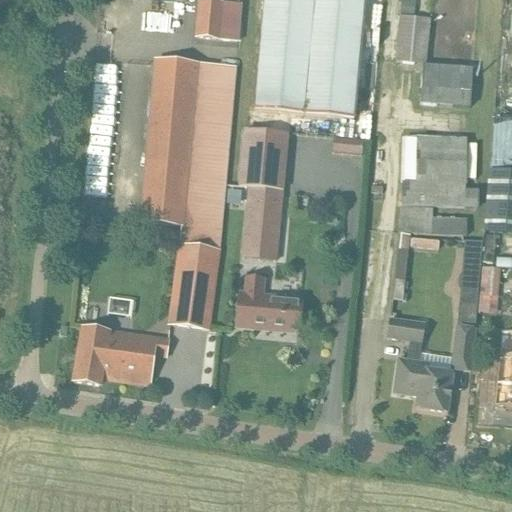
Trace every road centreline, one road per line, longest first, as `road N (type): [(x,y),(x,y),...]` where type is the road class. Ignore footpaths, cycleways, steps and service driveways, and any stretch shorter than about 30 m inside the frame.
road 1 (unclassified): [(26,396),(511,475)]
road 2 (unclassified): [(26,396),(58,0)]
